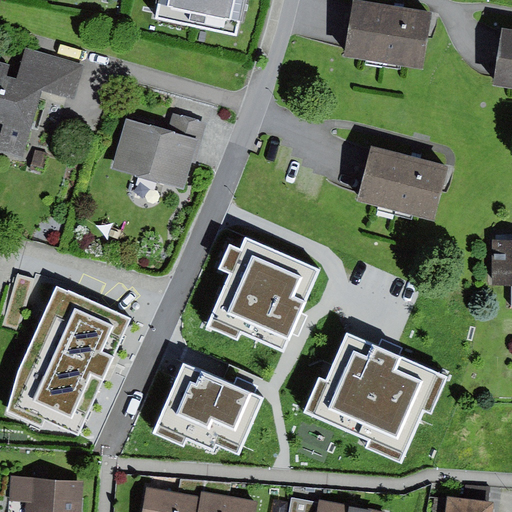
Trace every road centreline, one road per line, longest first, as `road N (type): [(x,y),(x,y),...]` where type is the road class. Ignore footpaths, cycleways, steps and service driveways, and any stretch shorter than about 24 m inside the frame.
road 1 (residential): [(288,0),(252,116),(116,443)]
road 2 (unknown): [(215,210),(301,244),(331,275),(338,295)]
